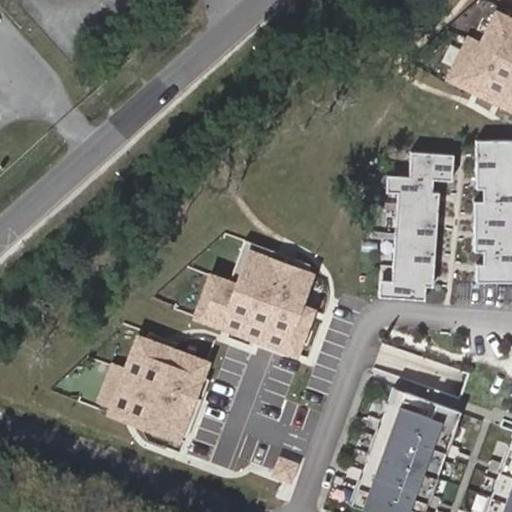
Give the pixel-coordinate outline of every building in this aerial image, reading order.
[(446,82),(511,113),(511,13),(496,6),(479,42),(468,37),(446,82)] [(511,138),(476,138),(476,186),(483,186),(483,199),(475,199),(475,249),(483,249),(483,262),(476,262),(476,280),(511,279),(511,138)] [(411,148),(410,173),(388,171),(387,188),(398,189),(392,277),(381,276),(379,293),(425,296),(426,283),(433,284),(440,189),(433,188),(434,175),(453,177),(454,151),(411,148)] [(196,318),(302,356),(334,270),(254,241),(240,278),(214,269),(196,318)] [(213,378),(217,359),(140,330),(110,412),(187,441),(213,378)] [(380,511),(423,511),(462,410),(396,385),(352,501),(380,511)] [(511,511),(511,440),(485,511),(511,511)]
